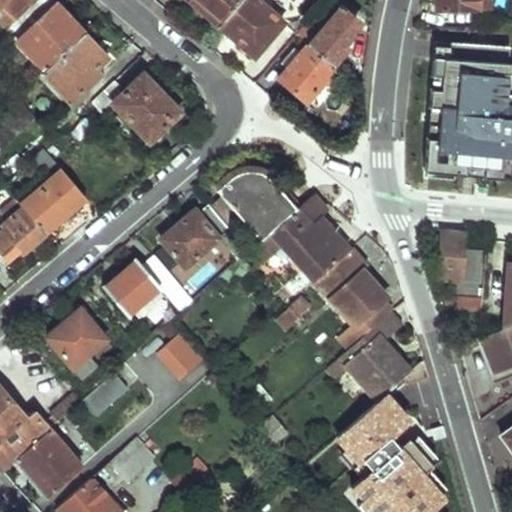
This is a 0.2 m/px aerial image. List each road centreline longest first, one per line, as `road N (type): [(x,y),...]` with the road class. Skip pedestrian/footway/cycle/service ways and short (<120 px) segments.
road 1 (residential): [(488,511),(429,307),(387,196)]
road 2 (residential): [(0,322),(250,111)]
road 3 (residential): [(387,196),(384,94),(399,0)]
road 4 (residential): [(120,0),(250,111)]
road 5 (residential): [(387,196),(511,215)]
